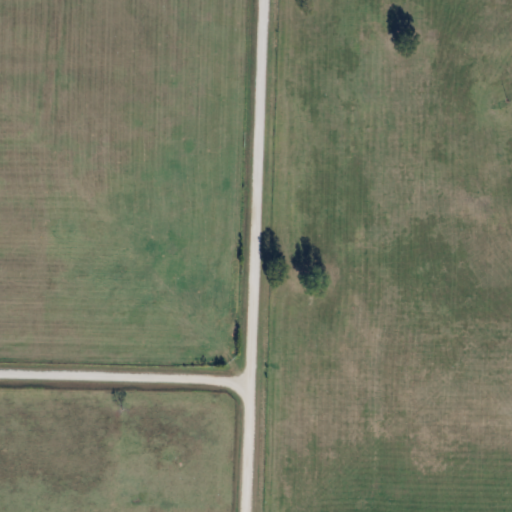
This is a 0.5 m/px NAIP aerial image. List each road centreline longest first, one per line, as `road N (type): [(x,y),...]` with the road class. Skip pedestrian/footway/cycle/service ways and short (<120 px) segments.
road 1 (residential): [(247,511),(262,0)]
road 2 (residential): [(252,374),(0,371)]
